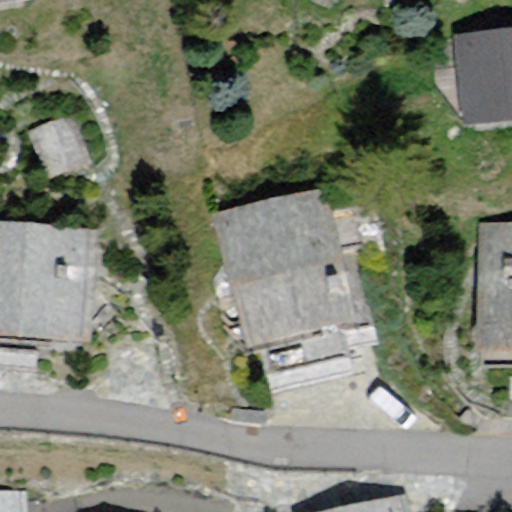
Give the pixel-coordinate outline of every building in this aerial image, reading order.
[(511,41),(440,46),(446,126),(511,121),(511,41)] [(48,129),(13,140),(24,179),(59,169),(48,129)] [(321,221),(213,233),(228,355),(336,342),(321,221)] [(65,239),(0,236),(0,338),(61,341),(65,239)] [(511,237),(472,237),(471,365),(511,365),(511,237)]
